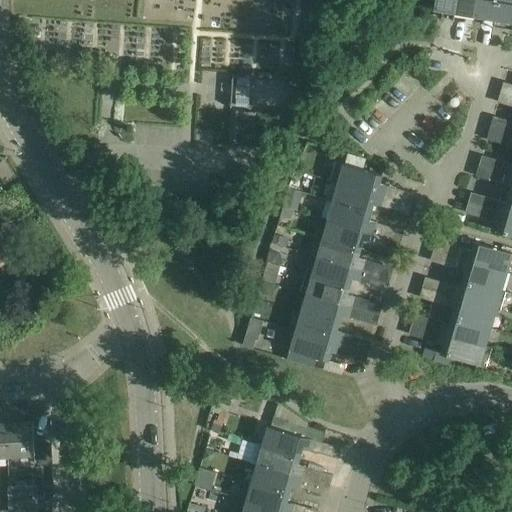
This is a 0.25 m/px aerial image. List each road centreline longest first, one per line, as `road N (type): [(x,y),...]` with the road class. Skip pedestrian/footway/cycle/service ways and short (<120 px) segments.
road 1 (residential): [(406,418),(383,361),(426,217),(463,153),(496,52),(511,54)]
road 2 (tertiary): [(0,80),(131,325)]
road 3 (tertiary): [(131,325),(146,403),(152,511)]
road 4 (residential): [(74,511),(69,406),(60,386)]
